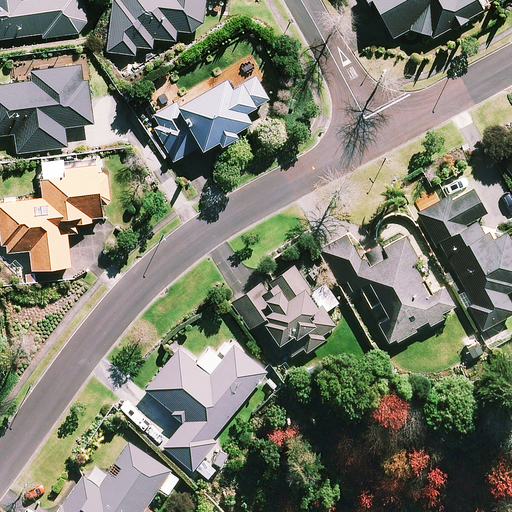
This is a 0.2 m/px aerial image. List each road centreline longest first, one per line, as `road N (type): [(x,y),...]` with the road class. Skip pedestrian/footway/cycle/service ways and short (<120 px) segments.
road 1 (residential): [(376,136),(206,227),(159,265),(79,356),(0,472)]
road 2 (residential): [(511,59),(376,136)]
road 3 (residential): [(301,0),(376,136)]
